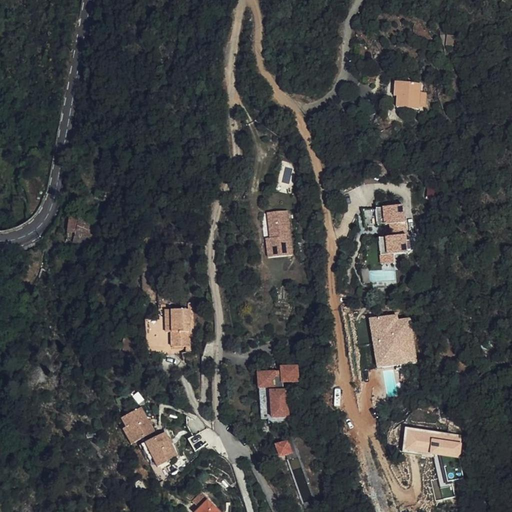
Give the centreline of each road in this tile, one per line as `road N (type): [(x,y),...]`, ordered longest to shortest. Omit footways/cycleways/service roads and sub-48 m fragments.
road 1 (tertiary): [(90,0),(53,206),(30,235),(0,243)]
road 2 (unclassified): [(359,0),(338,93),(318,107),(298,108),(276,93),(265,70),(248,0)]
